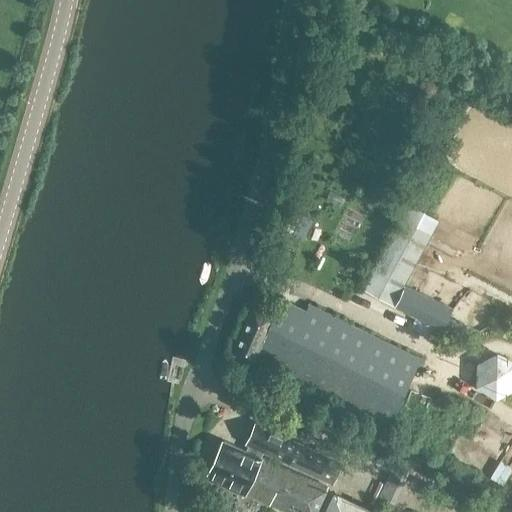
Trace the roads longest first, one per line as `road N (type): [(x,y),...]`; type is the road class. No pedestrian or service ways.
road 1 (unclassified): [(172,511),(195,396),(230,295),(294,0)]
road 2 (tertiary): [(0,260),(68,0)]
